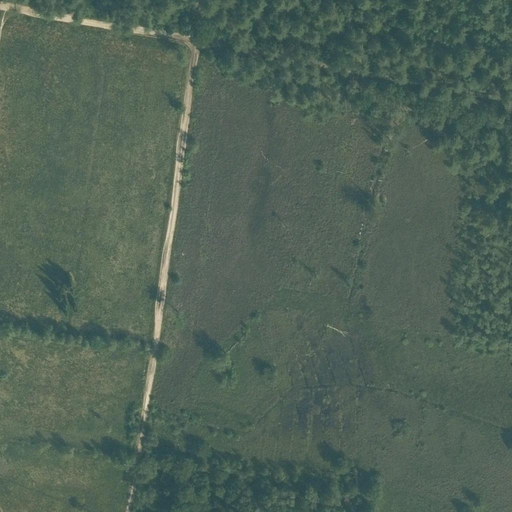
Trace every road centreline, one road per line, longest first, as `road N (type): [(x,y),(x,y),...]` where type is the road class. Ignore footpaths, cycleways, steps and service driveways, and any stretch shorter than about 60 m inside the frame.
road 1 (track): [(194,43),(128,511)]
road 2 (track): [(511,104),(194,43)]
road 3 (track): [(0,7),(194,43)]
